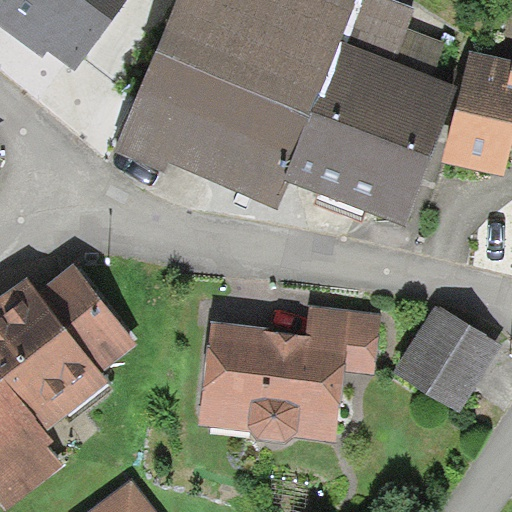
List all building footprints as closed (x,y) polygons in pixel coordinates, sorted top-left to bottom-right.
[(0,0),(0,34),(45,68),(49,62),(73,79),(131,0),(0,0)] [(360,0),(177,0),(114,152),(166,174),(168,167),(280,213),(290,189),(284,186),(360,0)] [(405,235),(462,95),(391,67),(414,10),(389,0),(360,0),(284,186),(290,189),(405,235)] [(511,61),(469,53),(462,95),(444,170),(506,183),(511,156),(511,61)] [(75,268),(38,295),(102,376),(138,348),(75,268)] [(38,295),(25,280),(0,299),(0,510),(1,511),(10,511),(64,470),(48,449),(54,444),(46,435),(109,386),(102,376),(38,295)] [(307,339),(212,326),(199,426),(251,433),(259,443),(286,446),(296,439),(338,444),(347,375),(376,378),(384,317),(311,308),(307,339)] [(436,308),(395,377),(461,416),(502,347),(436,308)] [(154,511),(132,483),(94,511),(154,511)]
